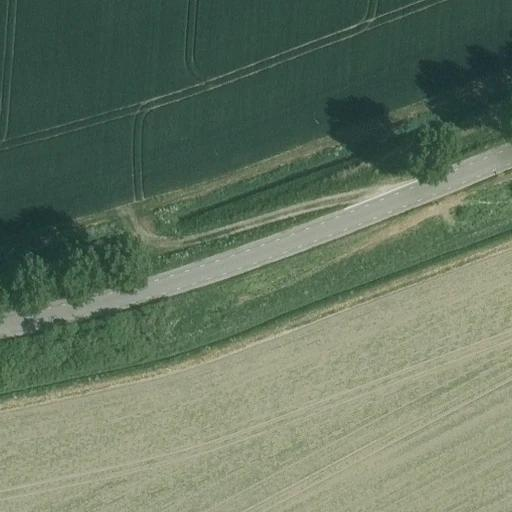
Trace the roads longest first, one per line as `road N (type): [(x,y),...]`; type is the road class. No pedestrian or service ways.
road 1 (track): [(220,313),(367,242),(431,188),(353,197),(168,248),(147,238),(142,220)]
road 2 (tertiary): [(511,156),(207,273),(0,327)]
